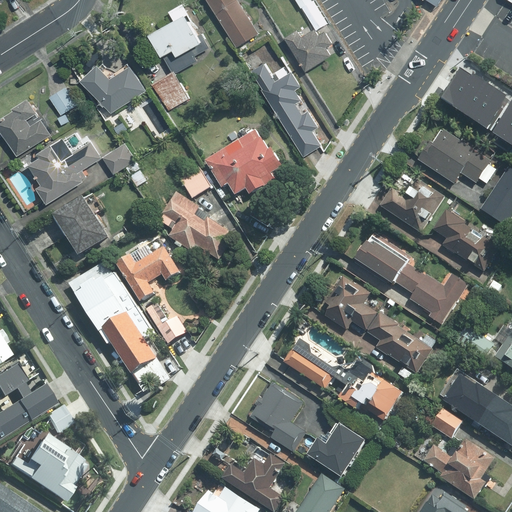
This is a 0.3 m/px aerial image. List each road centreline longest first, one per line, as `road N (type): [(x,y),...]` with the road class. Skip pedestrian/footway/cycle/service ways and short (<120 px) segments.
road 1 (tertiary): [(466,0),(150,474)]
road 2 (residential): [(150,474),(0,236)]
